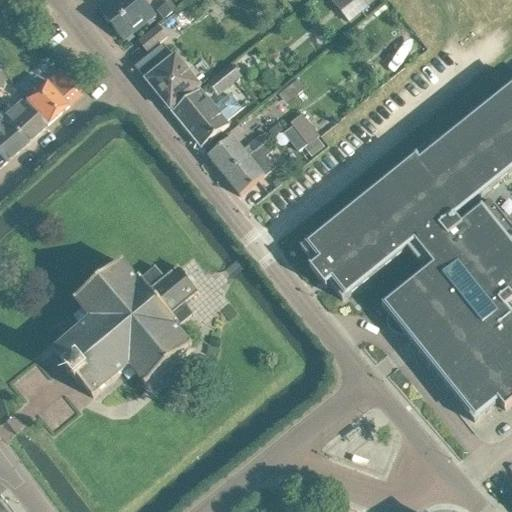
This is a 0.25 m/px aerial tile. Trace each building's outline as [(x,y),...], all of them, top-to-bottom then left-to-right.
[(124,43),(139,30),(155,18),(140,0),(119,0),(116,2),(101,15),(124,43)] [(360,0),(337,0),(332,4),(349,25),(368,10),(360,0)] [(148,55),(164,42),(169,38),(161,27),(156,32),(140,44),(148,55)] [(0,61),(13,70),(22,58),(0,42),(0,61)] [(173,61),(162,48),(135,69),(170,113),(186,100),(199,89),(175,59),(173,61)] [(217,98),(242,79),(232,67),(208,86),(217,98)] [(82,96),(60,71),(44,85),(35,80),(30,84),(35,94),(25,103),(34,113),(47,128),(82,96)] [(287,107),(305,92),(297,82),(279,96),(287,107)] [(447,132),(423,152),(411,161),(404,166),(395,174),(300,250),(314,267),(311,270),(310,269),(309,269),(326,290),(326,289),(325,288),(329,285),(342,303),(407,251),(426,275),(414,284),(413,284),(385,307),(382,309),(384,312),(388,317),(388,320),(387,323),(388,326),(389,329),(390,332),(393,334),(395,336),(398,337),(401,337),(404,337),(418,354),(420,357),(436,376),(438,380),(454,399),(456,402),(472,421),(474,423),(475,424),(478,422),(487,414),(490,412),(499,405),(505,412),(511,406),(511,86),(450,137),(447,132)] [(201,150),(217,138),(229,128),(226,124),(243,111),(232,97),(215,110),(200,91),(172,114),(201,150)] [(323,135),(337,125),(318,97),(304,106),(323,135)] [(44,130),(31,115),(20,104),(0,122),(0,121),(0,123),(23,150),(44,130)] [(290,125),(308,147),(320,138),(303,116),(290,125)] [(0,169),(23,150),(0,123),(0,169)] [(255,154),(266,145),(270,142),(265,135),(261,139),(260,138),(249,147),(255,154)] [(224,146),(208,159),(225,179),(249,159),(255,154),(249,147),(243,152),(233,139),(224,146)] [(225,179),(240,199),(276,170),(265,157),(272,152),(266,145),(255,154),(249,159),(225,179)] [(291,154),(281,162),(289,172),(299,165),(291,154)] [(138,284),(123,265),(76,304),(82,312),(74,318),(83,329),(54,353),(69,370),(66,373),(76,385),(79,383),(93,400),(123,375),(128,381),(135,375),(146,388),(192,349),(177,331),(194,317),(185,305),(199,294),(178,269),(165,280),(155,269),(138,284)]
